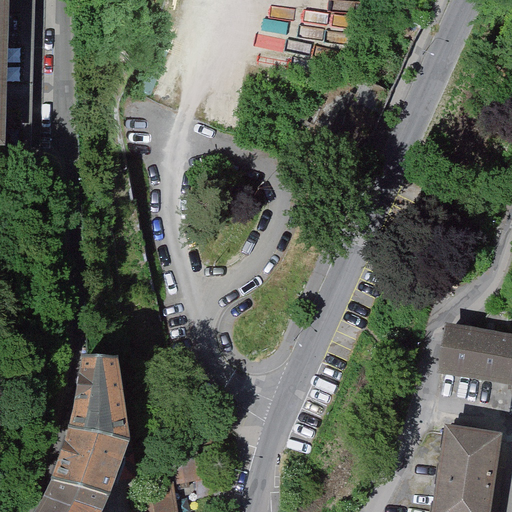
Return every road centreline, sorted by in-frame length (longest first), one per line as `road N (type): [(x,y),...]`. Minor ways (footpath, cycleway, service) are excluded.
road 1 (residential): [(26,511),(56,441),(64,0)]
road 2 (unclassified): [(294,419),(488,0)]
